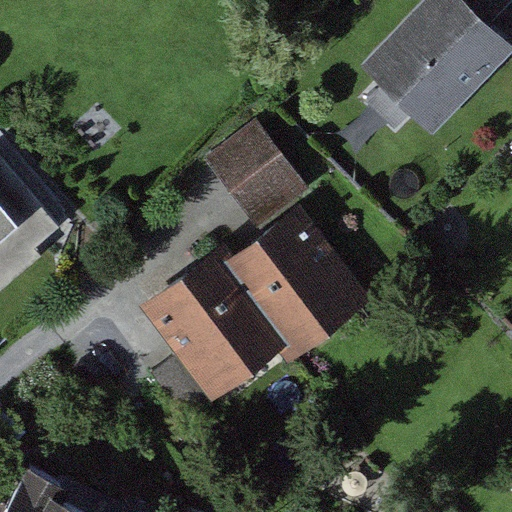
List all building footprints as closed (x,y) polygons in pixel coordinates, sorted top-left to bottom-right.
[(424,0),(364,64),(438,132),(511,53),(511,44),(464,0),(424,0)] [(265,224),(314,184),(258,114),(209,153),(265,224)] [(62,225),(0,152),(0,288),(45,250),(39,244),(62,225)] [(282,354),(289,364),(369,307),(299,208),(218,265),(282,354)] [(282,354),(218,265),(212,257),(149,302),(218,399),(282,354)] [(2,511),(112,511),(27,467),(2,511)]
